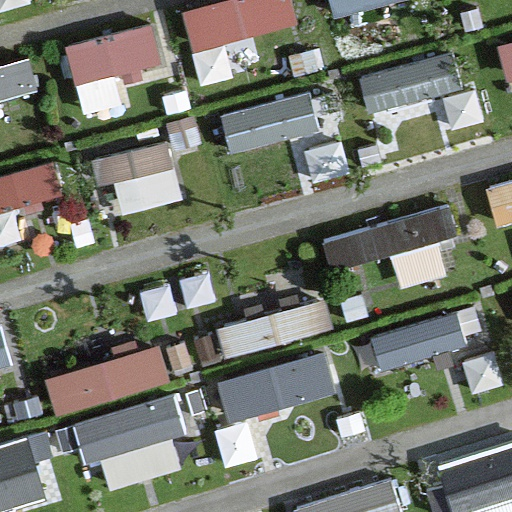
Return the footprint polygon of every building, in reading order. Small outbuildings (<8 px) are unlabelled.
[(184,0),(196,38),(304,4),(302,0),(184,0)] [(66,27),(86,101),(126,90),(117,56),(168,42),(158,3),(66,27)] [(510,64),(511,63),(511,23),(501,25),(510,64)] [(386,126),(474,100),(455,36),(367,63),(386,126)] [(235,145),(324,115),(310,73),(220,104),(235,145)] [(108,138),(116,200),(182,190),(174,129),(108,138)] [(56,146),(0,160),(0,194),(65,179),(56,146)] [(344,218),(351,248),(460,221),(452,190),(344,218)] [(225,339),(334,319),(327,285),(219,305),(225,339)] [(379,352),(467,336),(460,301),(373,317),(379,352)] [(59,400),(172,364),(159,325),(47,362),(59,400)] [(329,331),(218,364),(230,402),(340,369),(329,331)] [(179,385),(77,402),(84,444),(107,440),(112,470),(182,458),(175,420),(184,418),(179,385)] [(48,473),(26,414),(0,423),(0,511),(22,511),(13,486),(48,473)] [(405,511),(394,464),(296,488),(301,511),(405,511)] [(460,511),(511,511),(511,478),(456,499),(460,511)]
